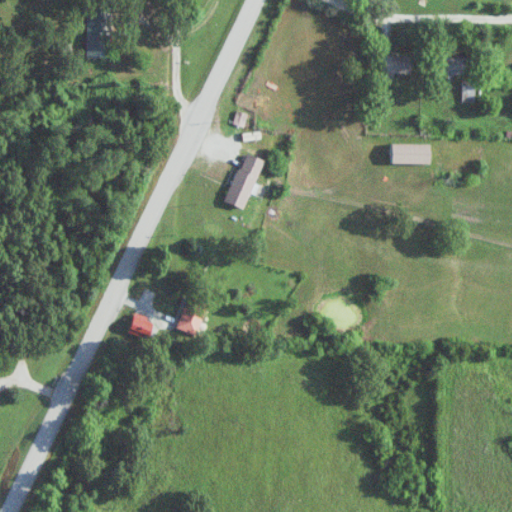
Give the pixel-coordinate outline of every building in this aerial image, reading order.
[(89,58),(112,58),(112,8),(89,8),(89,58)] [(386,74),(414,74),(414,55),(386,55),(386,74)] [(475,74),(475,55),(445,55),(445,74),(475,74)] [(476,102),(476,81),(463,81),(463,102),(476,102)] [(394,142),(394,163),(435,163),(435,142),(394,142)] [(248,210),(267,159),(246,151),(227,201),(248,210)] [(191,301),(178,326),(200,337),(213,313),(191,301)]
